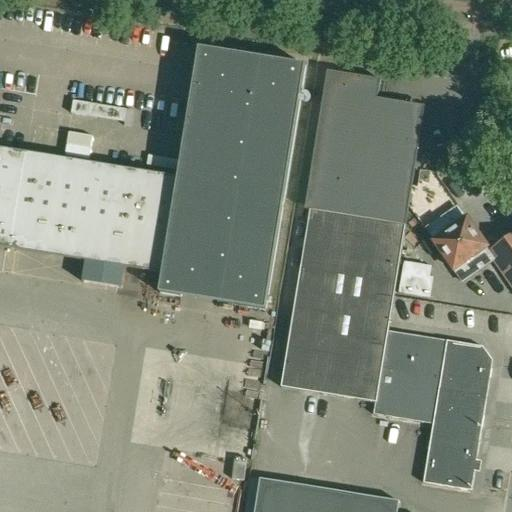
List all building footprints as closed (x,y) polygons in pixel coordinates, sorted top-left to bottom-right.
[(0,247),(87,262),(83,283),(122,290),(126,268),(164,274),(160,294),(267,311),(306,66),(200,49),(178,178),(0,149),(0,247)] [(389,332),(406,226),(423,123),(409,104),(391,118),(378,100),(381,80),(328,72),(306,210),(311,211),(282,388),(376,404),(374,415),(434,425),(424,484),(472,492),(493,362),(483,348),(389,332)] [(86,116),(88,104),(74,101),(72,114),(86,116)] [(511,235),(491,251),(468,219),(434,242),(463,283),(495,261),(511,284),(511,235)] [(434,264),(406,259),(400,291),(432,296),(436,275),(432,274),(434,264)] [(261,480),(255,511),(398,511),(400,502),(261,480)]
